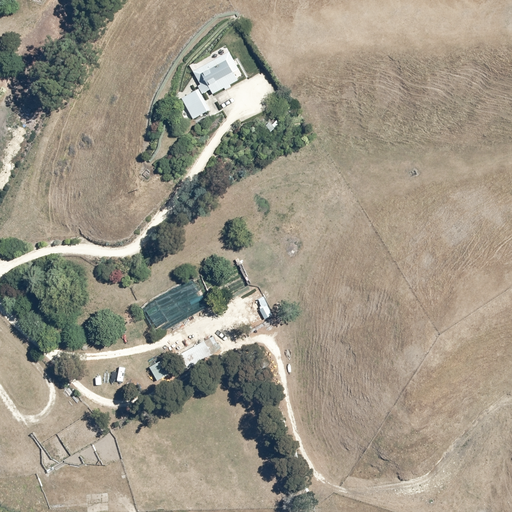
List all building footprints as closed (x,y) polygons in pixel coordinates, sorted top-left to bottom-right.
[(226,47),(188,66),(203,97),(208,95),(210,98),(243,81),(226,47)] [(206,110),(194,92),(181,101),(193,119),(206,110)] [(273,135),(282,127),(278,121),(273,125),(270,122),(266,126),(273,135)] [(265,304),(259,309),(266,320),(273,316),(265,304)] [(218,352),(209,337),(179,355),(188,370),(218,352)] [(171,375),(163,360),(150,366),(158,382),(171,375)]
